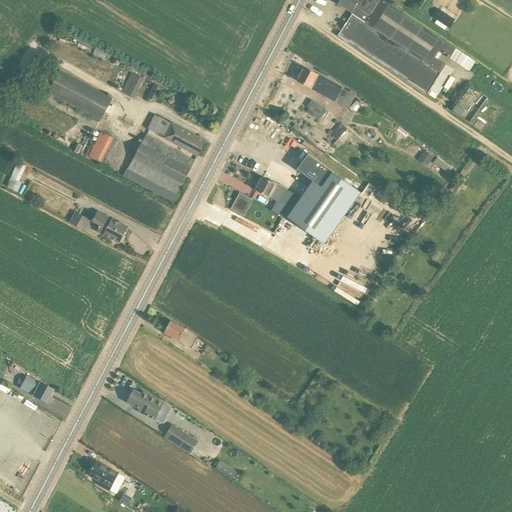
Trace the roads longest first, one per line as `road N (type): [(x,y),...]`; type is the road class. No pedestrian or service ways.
road 1 (primary): [(29,511),(300,0)]
road 2 (track): [(293,12),(511,160)]
